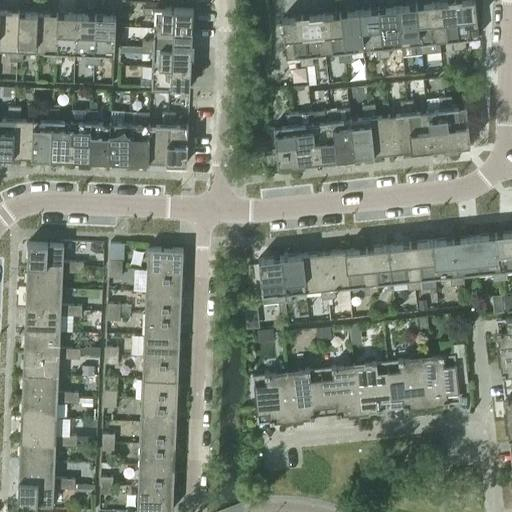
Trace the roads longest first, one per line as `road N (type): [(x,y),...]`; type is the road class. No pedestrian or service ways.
road 1 (tertiary): [(210,208),(462,190),(484,183),(505,162)]
road 2 (residential): [(193,511),(202,234),(210,208)]
road 3 (tertiary): [(0,217),(32,203),(210,208)]
road 4 (residential): [(210,208),(220,182),(223,0)]
road 5 (residential): [(280,440),(484,419)]
road 6 (tertiary): [(505,162),(511,27)]
